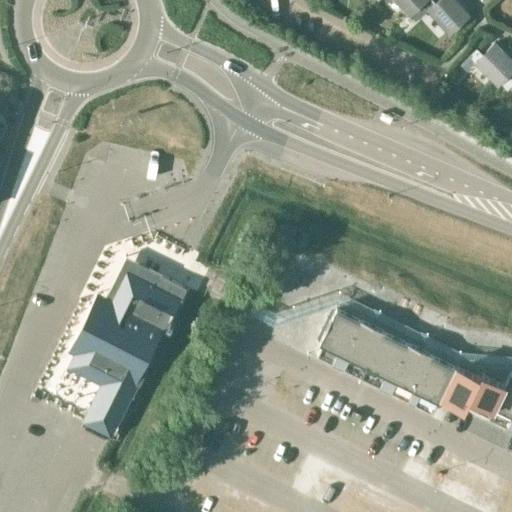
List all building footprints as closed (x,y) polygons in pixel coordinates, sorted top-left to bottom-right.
[(396,0),(410,14),(422,3),(425,0),(396,0)] [(438,0),(436,2),(433,0),(425,0),(422,3),(449,33),(470,14),(457,0),(438,0)] [(510,74),(511,72),(511,58),(497,42),(484,54),(479,48),(471,56),(499,85),(510,74)] [(101,383),(81,422),(96,429),(118,386),(132,394),(186,287),(143,265),(127,275),(104,312),(91,305),(71,346),(88,355),(88,371),(102,378),(100,383),(101,383)] [(325,329),(318,341),(321,342),(316,353),(432,410),(442,391),(455,364),(456,363),(456,362),(432,350),(433,350),(408,338),(408,339),(385,327),(361,315),(361,316),(337,304),(331,315),(330,315),(324,328),(325,329)] [(455,364),(442,391),(488,415),(504,382),(482,372),(481,375),(456,363),(455,364)] [(488,415),(511,427),(511,368),(504,382),(488,415)]
